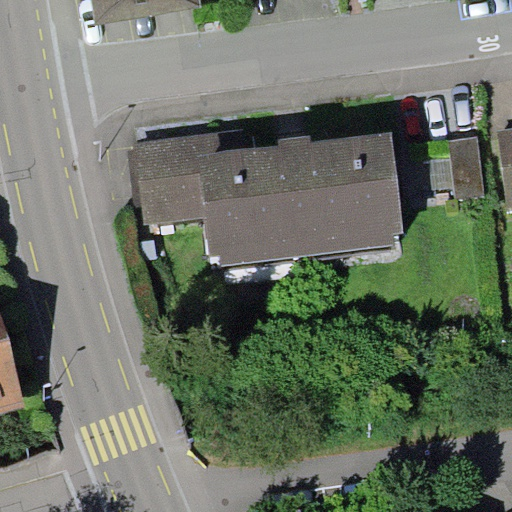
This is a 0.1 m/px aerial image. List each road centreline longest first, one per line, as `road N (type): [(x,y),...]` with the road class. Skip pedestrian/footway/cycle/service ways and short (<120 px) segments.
road 1 (residential): [(511,25),(466,39),(25,80)]
road 2 (tertiary): [(150,488),(25,80)]
road 3 (unclassified): [(511,448),(150,488)]
road 4 (residential): [(150,488),(83,483),(0,508)]
